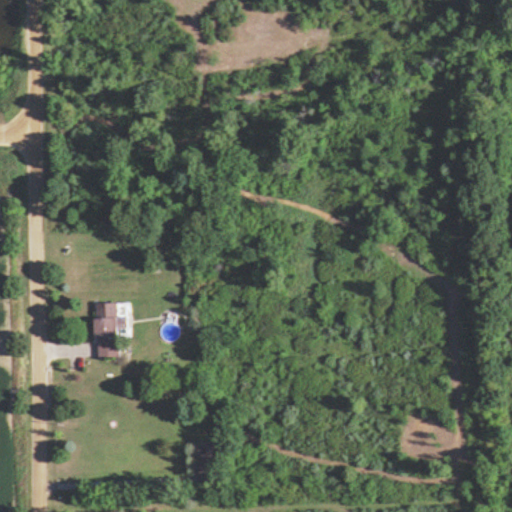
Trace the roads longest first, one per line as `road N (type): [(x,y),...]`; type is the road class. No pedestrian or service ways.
road 1 (residential): [(35,511),(35,138)]
road 2 (residential): [(35,138),(34,0)]
